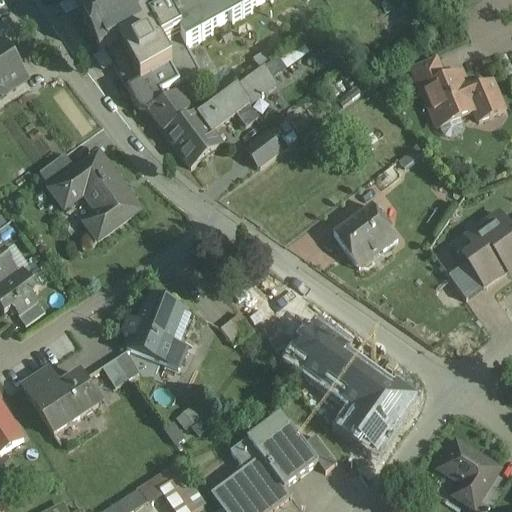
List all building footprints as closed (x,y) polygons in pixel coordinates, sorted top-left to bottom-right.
[(74,0),(83,14),(108,0),(74,0)] [(108,0),(83,14),(77,17),(99,56),(105,53),(119,45),(150,27),(137,4),(135,0),(108,0)] [(143,0),(137,4),(150,27),(163,50),(166,48),(167,48),(180,40),(187,51),(188,51),(213,37),(211,33),(221,27),(231,22),(233,26),(253,15),(251,11),(269,1),(271,5),(280,0),(143,0)] [(150,27),(119,45),(141,85),(141,86),(171,69),(173,68),(163,50),(150,27)] [(187,51),(180,40),(167,48),(166,48),(163,50),(173,68),(171,69),(180,86),(201,75),(188,51),(187,51)] [(0,99),(26,83),(0,42),(0,99)] [(141,85),(119,45),(105,53),(109,60),(127,92),(141,85)] [(511,72),(506,59),(495,64),(503,82),(511,78),(511,72)] [(436,62),(411,73),(421,97),(435,90),(433,85),(444,80),(436,62)] [(235,91),(217,66),(207,72),(201,76),(220,102),(235,91)] [(171,69),(141,86),(141,85),(127,92),(140,115),(147,118),(150,116),(167,104),(162,96),(180,86),(171,69)] [(198,119),(211,136),(264,96),(259,89),(270,82),(263,71),(236,91),(235,91),(220,102),(198,119)] [(450,83),(444,80),(433,85),(435,90),(421,97),(429,117),(431,116),(437,118),(442,130),(440,131),(440,133),(475,118),(477,117),(471,102),(466,100),(468,95),(467,93),(461,78),(450,83)] [(492,87),(484,91),(478,88),(467,93),(468,95),(466,100),(471,102),(477,117),(475,118),(479,127),(505,116),(492,87)] [(167,104),(150,116),(165,136),(195,116),(187,105),(192,102),(185,91),(167,104)] [(221,148),(211,136),(198,119),(196,116),(195,116),(165,136),(192,170),(221,148)] [(268,139),(247,154),(260,172),(281,156),(268,139)] [(364,139),(349,149),(358,162),(373,152),(364,139)] [(410,168),(427,158),(422,150),(405,160),(410,168)] [(65,158),(40,176),(53,193),(78,174),(65,158)] [(140,214),(99,159),(78,174),(53,193),(51,194),(65,212),(85,198),(99,218),(86,228),(99,245),(140,214)] [(398,244),(372,210),(334,239),(359,273),(398,244)] [(511,230),(510,232),(499,218),(466,241),(478,258),(467,266),(485,290),(511,271),(511,230)] [(0,290),(19,277),(13,268),(14,268),(5,256),(0,259),(0,290)] [(467,266),(449,279),(466,304),(485,290),(467,266)] [(19,277),(0,290),(0,311),(5,319),(13,313),(19,321),(39,307),(32,299),(39,294),(30,282),(29,283),(23,274),(19,277)] [(189,316),(149,300),(148,301),(150,302),(140,329),(130,325),(124,340),(134,344),(130,354),(128,353),(128,354),(167,370),(179,374),(187,353),(176,349),(176,348),(168,345),(181,314),(188,317),(189,316)] [(39,307),(19,321),(26,331),(45,317),(39,307)] [(240,317),(221,332),(235,350),(253,336),(240,317)] [(356,340),(332,371),(347,383),(350,380),(369,355),(371,352),(356,340)] [(407,384),(369,355),(350,380),(388,409),(407,384)] [(139,377),(127,356),(114,364),(128,383),(139,377)] [(128,383),(114,364),(102,371),(116,392),(128,383)] [(81,377),(62,390),(50,371),(49,372),(49,373),(24,389),(23,388),(22,389),(54,439),(55,438),(54,437),(100,408),(100,409),(101,408),(81,377)] [(0,393),(0,460),(32,443),(3,392),(0,393)] [(305,449),(291,431),(290,432),(281,420),(232,457),(245,474),(212,499),(221,511),(278,511),(293,501),(286,492),(319,468),(305,449)] [(180,447),(190,438),(177,423),(167,432),(180,447)] [(337,470),(316,441),(305,449),(319,468),(326,478),(337,470)] [(475,511),(500,472),(456,445),(448,458),(439,473),(449,479),(461,487),(453,500),(473,511),(475,511)] [(3,460),(0,463),(0,480),(2,483),(14,470),(3,460)] [(176,469),(154,483),(162,494),(174,511),(199,511),(203,510),(176,469)] [(154,483),(138,494),(146,506),(147,501),(156,495),(162,494),(154,483)]
